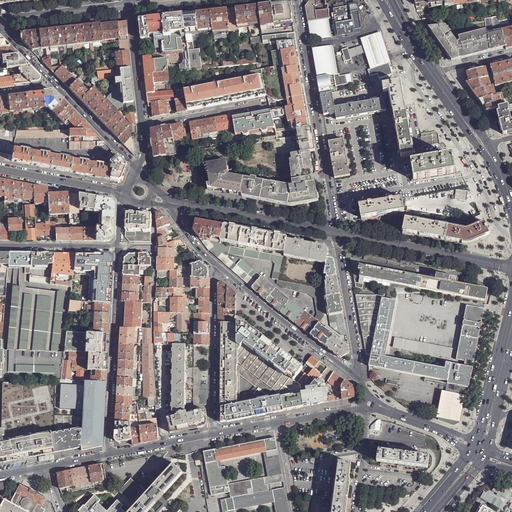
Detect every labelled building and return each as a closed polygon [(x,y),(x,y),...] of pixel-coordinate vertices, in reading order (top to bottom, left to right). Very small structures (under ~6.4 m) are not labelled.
[(313,0),(310,0),(306,6),(308,21),(316,20),(314,11),(313,6),(315,6),(318,6),(317,1),(316,0),(313,0)] [(277,4),(271,4),(274,24),(282,23),(293,22),(290,5),(287,3),(277,4)] [(274,24),(271,4),(266,5),(259,6),(261,25),(262,27),(262,29),(267,28),(267,26),(274,25),(274,24)] [(350,5),(334,8),(334,12),(335,16),(336,25),(337,29),(338,35),(357,32),(356,28),(361,27),(359,18),(358,16),(357,15),(355,14),(352,14),(350,5)] [(250,26),(261,25),(259,6),(252,7),(247,7),(250,26)] [(238,27),(250,26),(247,7),(241,8),(236,8),(238,27)] [(231,9),(227,9),(229,29),(238,28),(238,27),(236,8),(231,9)] [(213,34),(230,32),(229,29),(227,9),(218,11),(211,11),(213,30),(213,34)] [(198,32),(213,30),(211,11),(203,12),(196,13),(198,32)] [(188,14),(183,15),(185,32),(190,65),(191,70),(182,71),(181,71),(184,89),(186,99),(186,101),(188,110),(267,95),(269,97),(270,99),(273,100),(275,101),(278,101),(288,99),(289,106),(271,110),(275,127),(276,131),(296,129),(311,128),(296,41),(264,43),(253,44),(258,57),(259,63),(242,65),(234,66),(223,67),(218,68),(203,69),(202,65),(199,37),(198,32),(196,13),(188,14)] [(162,17),(164,35),(180,33),(185,32),(183,15),(172,16),(162,17)] [(147,19),(149,36),(164,35),(162,17),(154,18),(147,19)] [(501,30),(498,17),(491,18),(485,20),(487,34),(501,30)] [(139,20),(141,40),(150,39),(149,36),(147,19),(140,20),(139,20)] [(332,37),(329,19),(316,20),(308,21),(312,40),(332,37)] [(482,20),(465,24),(468,57),(480,54),(490,51),(489,43),(489,41),(488,36),(487,34),(485,20),(482,20)] [(116,22),(118,37),(126,36),(127,36),(126,21),(121,22),(116,22)] [(99,24),(101,41),(118,39),(118,37),(116,22),(106,23),(99,24)] [(94,25),(90,25),(92,43),(101,42),(101,41),(99,24),(94,25)] [(456,24),(428,28),(451,61),(460,59),(456,26),(456,24)] [(465,24),(456,26),(460,59),(463,58),(468,57),(465,24)] [(85,26),(81,26),(84,44),(89,44),(92,43),(90,25),(85,26)] [(74,27),(73,27),(75,45),(84,44),(81,26),(74,27)] [(250,28),(250,26),(238,27),(238,28),(239,34),(245,33),(250,33),(250,28)] [(67,28),(64,28),(66,46),(72,46),(75,45),(73,27),(67,28)] [(59,29),(55,29),(58,47),(63,46),(66,46),(64,28),(59,29)] [(511,47),(511,29),(511,28),(501,30),(502,32),(506,47),(506,49),(511,48),(511,47)] [(50,30),(47,30),(49,48),(55,47),(58,47),(55,29),(50,30)] [(42,31),(38,31),(40,49),(46,48),(49,48),(47,30),(42,31)] [(32,32),(29,32),(32,50),(40,49),(38,31),(32,32)] [(20,33),(20,39),(31,50),(32,50),(29,32),(23,33),(20,33)] [(371,35),(361,39),(369,62),(371,69),(389,63),(391,63),(389,56),(381,32),(371,35)] [(506,47),(502,32),(488,36),(489,41),(490,41),(490,42),(489,43),(490,51),(499,49),(506,47)] [(165,39),(166,52),(171,52),(171,53),(182,52),(180,33),(164,35),(165,39)] [(296,41),(295,33),(294,33),(263,36),(264,43),(296,41)] [(0,47),(9,46),(5,42),(0,36),(0,47)] [(264,43),(263,36),(251,37),(251,39),(253,44),(264,43)] [(127,42),(127,40),(119,41),(120,52),(127,51),(127,42)] [(334,45),(313,49),(318,78),(329,76),(334,75),(339,74),(334,45)] [(9,46),(0,47),(0,50),(1,57),(17,54),(12,49),(9,46)] [(364,53),(362,46),(355,48),(349,50),(352,57),(357,55),(364,53)] [(348,48),(342,50),(346,61),(352,60),(348,48)] [(128,59),(127,51),(120,52),(115,53),(115,59),(116,61),(117,69),(119,69),(129,68),(128,59)] [(2,65),(5,64),(6,69),(7,68),(11,68),(21,67),(28,66),(22,59),(17,54),(1,57),(2,65)] [(144,58),(144,64),(148,63),(149,71),(145,72),(146,75),(155,73),(155,69),(151,70),(151,66),(154,66),(154,60),(152,60),(151,57),(144,58)] [(44,64),(51,71),(52,70),(51,67),(50,58),(47,59),(46,59),(42,62),(44,64)] [(168,72),(167,59),(158,60),(154,60),(154,66),(155,69),(155,73),(168,72)] [(218,68),(217,59),(214,59),(214,65),(204,66),(204,65),(202,65),(203,69),(218,68)] [(503,63),(499,64),(504,84),(511,82),(511,78),(508,62),(503,63)] [(65,63),(62,66),(69,72),(70,71),(71,72),(70,73),(76,80),(79,77),(78,76),(65,63)] [(372,81),(393,74),(389,63),(371,69),(368,70),(372,81)] [(504,84),(499,64),(494,65),(491,66),(492,73),(493,76),(495,85),(496,87),(504,84)] [(21,67),(21,74),(29,82),(37,82),(38,81),(39,79),(39,77),(38,76),(37,74),(28,66),(21,67)] [(60,80),(61,80),(69,72),(62,66),(60,67),(54,74),(60,80)] [(486,67),(466,72),(468,82),(488,77),(486,67)] [(129,68),(119,69),(120,77),(120,78),(120,83),(121,86),(122,96),(123,104),(126,103),(133,102),(132,98),(130,81),(130,72),(129,68)] [(104,71),(96,72),(96,74),(96,76),(97,77),(99,82),(100,86),(107,85),(106,78),(114,77),(120,77),(119,69),(117,69),(104,71)] [(69,89),(76,80),(70,73),(69,72),(61,80),(69,89)] [(145,75),(146,84),(154,83),(169,81),(168,72),(155,73),(146,75),(145,75)] [(29,82),(21,74),(12,75),(12,77),(13,84),(15,84),(29,82)] [(354,83),(352,74),(340,76),(339,74),(334,75),(337,87),(354,83)] [(0,87),(9,87),(8,77),(7,75),(0,76),(0,87)] [(329,76),(318,78),(320,78),(322,89),(320,90),(321,94),(332,92),(329,76)] [(468,82),(466,82),(473,91),(491,87),(488,77),(468,82)] [(81,101),(89,93),(82,87),(77,81),(76,80),(69,89),(76,96),(81,101)] [(93,88),(99,95),(101,92),(101,88),(100,86),(99,82),(95,86),(93,88)] [(400,82),(383,85),(384,93),(389,92),(389,93),(391,108),(393,108),(393,112),(394,115),(406,113),(404,101),(400,82)] [(146,84),(147,94),(155,93),(154,83),(146,84)] [(91,90),(85,84),(82,87),(89,93),(91,90)] [(122,96),(121,86),(118,86),(114,91),(108,98),(105,101),(111,107),(114,104),(122,96)] [(491,87),(473,91),(479,100),(495,96),(493,86),(491,87)] [(87,107),(99,95),(93,88),(91,90),(89,93),(81,101),(85,105),(87,107)] [(186,99),(184,89),(177,91),(178,95),(174,96),(174,100),(176,100),(179,100),(182,99),(186,99)] [(42,92),(44,108),(47,107),(51,111),(62,100),(56,94),(53,90),(42,92)] [(167,101),(174,100),(174,96),(173,90),(172,90),(172,91),(171,91),(155,93),(147,94),(148,103),(152,103),(167,101)] [(33,93),(25,94),(27,110),(36,109),(44,108),(42,92),(33,93)] [(99,95),(105,101),(108,98),(101,92),(99,95)] [(384,99),(335,107),(332,92),(321,94),(324,115),(335,113),(336,120),(386,111),(384,99)] [(14,95),(7,96),(9,112),(18,111),(27,110),(25,94),(14,95)] [(495,96),(479,100),(487,111),(498,108),(505,106),(502,94),(495,96)] [(105,101),(99,95),(87,107),(91,111),(93,113),(105,101)] [(2,96),(0,96),(0,109),(0,113),(9,112),(7,96),(2,96)] [(123,104),(122,96),(114,104),(120,110),(126,103),(123,104)] [(64,102),(62,100),(51,111),(57,117),(68,106),(64,102)] [(99,120),(111,107),(105,101),(93,113),(97,118),(99,120)] [(167,101),(152,103),(152,106),(153,117),(168,114),(167,101)] [(178,112),(188,110),(186,101),(183,102),(180,102),(176,102),(178,112)] [(120,110),(114,104),(111,107),(117,113),(119,110),(120,110)] [(68,106),(57,117),(63,124),(64,123),(67,120),(74,112),(70,108),(68,106)] [(105,126),(117,113),(111,107),(99,120),(103,124),(105,126)] [(508,109),(499,112),(497,112),(503,133),(504,134),(505,134),(511,132),(511,120),(511,121),(508,109)] [(119,110),(117,113),(123,119),(126,117),(119,110)] [(275,127),(271,110),(233,117),(235,126),(236,134),(243,133),(243,135),(244,135),(245,136),(247,136),(249,135),(250,133),(249,132),(261,129),(261,131),(263,132),(265,132),(267,132),(268,130),(268,128),(275,127)] [(78,116),(74,112),(67,120),(69,122),(76,128),(83,121),(78,116)] [(135,119),(134,112),(133,112),(130,113),(129,113),(126,116),(131,124),(135,123),(135,119)] [(123,119),(117,113),(105,126),(109,130),(112,132),(123,119)] [(406,113),(394,115),(401,158),(413,155),(406,113)] [(215,118),(218,135),(220,137),(223,136),(223,135),(227,134),(227,132),(226,130),(231,129),(232,129),(232,127),(230,115),(215,118)] [(218,135),(215,118),(206,120),(209,133),(209,136),(213,136),(215,137),(217,136),(218,135)] [(129,125),(123,119),(112,132),(115,135),(118,138),(129,125)] [(198,135),(209,133),(206,120),(195,122),(198,135)] [(76,128),(77,129),(86,129),(91,129),(86,124),(83,121),(76,128)] [(195,122),(189,123),(190,123),(193,140),(198,139),(198,138),(198,135),(195,122)] [(122,143),(124,145),(132,135),(130,124),(129,125),(118,138),(122,143)] [(182,124),(171,126),(174,139),(174,141),(180,140),(179,138),(186,136),(185,130),(184,131),(182,124)] [(154,158),(176,154),(174,141),(174,139),(171,126),(151,130),(153,145),(154,158)] [(311,128),(296,129),(298,140),(299,143),(301,153),(308,152),(314,151),(315,151),(311,128)] [(70,137),(69,129),(57,130),(47,130),(44,130),(41,130),(38,130),(29,130),(26,130),(23,130),(20,130),(18,130),(17,130),(15,137),(15,138),(70,137)] [(132,135),(124,145),(128,149),(133,154),(135,153),(134,143),(132,135)] [(439,146),(437,136),(432,137),(421,139),(423,149),(439,146)] [(329,142),(335,178),(350,176),(344,139),(329,142)] [(6,154),(12,155),(13,148),(14,145),(7,144),(6,154)] [(14,162),(30,165),(33,152),(13,148),(12,155),(11,161),(14,162)] [(108,163),(116,155),(112,151),(104,158),(108,163)] [(0,159),(11,161),(12,155),(6,154),(0,152),(0,159)] [(33,152),(30,165),(33,165),(50,169),(52,156),(33,152)] [(244,179),(241,195),(274,201),(291,204),(316,201),(313,183),(311,184),(310,173),(309,163),(308,152),(301,153),(295,154),(293,154),(294,160),(292,160),(292,166),(293,176),(294,184),(284,185),(273,183),(274,178),(260,175),(259,182),(248,180),(244,179)] [(108,163),(112,167),(109,166),(108,169),(111,170),(109,180),(117,181),(120,180),(125,166),(124,163),(116,155),(108,163)] [(55,170),(70,172),(72,159),(65,158),(62,158),(52,156),(50,169),(55,170)] [(455,173),(452,156),(411,163),(414,180),(455,173)] [(76,174),(89,176),(92,163),(88,162),(78,161),(72,159),(70,172),(76,174)] [(210,184),(211,189),(216,190),(222,191),(225,192),(227,192),(241,195),(244,179),(237,177),(229,176),(228,171),(227,167),(226,160),(206,164),(208,171),(210,184)] [(96,177),(109,180),(111,170),(108,169),(109,166),(105,165),(95,164),(92,163),(89,176),(96,177)] [(4,197),(4,201),(14,201),(14,200),(13,182),(8,181),(3,180),(4,197)] [(13,182),(14,200),(22,199),(22,184),(16,183),(13,182)] [(26,184),(22,184),(22,199),(23,200),(28,200),(31,200),(34,200),(33,186),(26,184)] [(34,200),(34,204),(46,203),(48,203),(47,194),(47,188),(38,187),(33,186),(34,200)] [(467,192),(456,191),(454,200),(466,202),(467,192)] [(72,193),(67,192),(67,193),(68,201),(68,205),(69,214),(69,218),(69,221),(69,223),(73,223),(79,223),(79,208),(78,203),(78,194),(72,193)] [(56,193),(47,194),(48,203),(48,206),(49,215),(69,214),(68,205),(65,205),(64,201),(68,201),(67,193),(56,193)] [(84,195),(78,194),(78,203),(80,203),(79,208),(93,211),(96,197),(84,195)] [(102,199),(96,197),(93,211),(100,212),(102,211),(102,212),(101,213),(101,220),(114,221),(115,205),(112,200),(102,199)] [(402,197),(359,205),(361,219),(404,211),(402,199),(402,197)] [(33,240),(36,240),(36,236),(35,226),(28,227),(27,219),(35,218),(35,215),(34,205),(31,205),(26,205),(23,205),(23,213),(24,216),(25,216),(26,236),(26,240),(33,240)] [(160,211),(156,212),(157,229),(166,226),(170,224),(167,221),(160,211)] [(127,214),(126,231),(129,231),(134,232),(134,231),(144,231),(144,232),(148,232),(151,232),(152,215),(149,215),(149,214),(145,214),(134,214),(134,213),(130,213),(130,214),(127,214)] [(474,218),(477,225),(483,222),(480,215),(474,218)] [(402,232),(445,240),(448,226),(439,224),(414,220),(410,219),(405,218),(402,232)] [(8,229),(9,232),(22,231),(22,219),(8,219),(8,229)] [(114,221),(101,220),(100,227),(102,228),(101,229),(99,227),(95,227),(95,228),(95,241),(99,241),(109,241),(114,237),(114,221)] [(196,220),(194,231),(199,237),(204,238),(205,236),(211,237),(211,236),(214,224),(196,220)] [(469,243),(473,242),(489,235),(483,222),(477,225),(469,228),(467,229),(465,229),(448,226),(445,240),(459,243),(465,244),(469,243)] [(46,236),(56,235),(56,228),(55,224),(55,223),(49,223),(45,224),(46,236)] [(36,236),(46,236),(45,224),(35,224),(35,226),(36,236)] [(224,226),(214,224),(211,236),(215,237),(221,238),(224,226)] [(166,226),(157,229),(157,239),(164,236),(169,234),(166,226)] [(242,229),(224,226),(221,238),(221,241),(240,245),(242,229)] [(8,229),(0,228),(0,240),(5,240),(9,240),(9,232),(8,229)] [(70,228),(56,228),(56,235),(56,240),(56,241),(65,241),(70,241),(70,228)] [(83,228),(70,228),(70,241),(79,241),(84,241),(83,228)] [(95,228),(83,228),(84,241),(90,241),(95,241),(95,228)] [(268,234),(242,229),(240,245),(265,250),(268,234)] [(151,242),(151,232),(148,232),(144,232),(144,231),(134,231),(134,232),(129,231),(126,231),(126,237),(130,241),(151,242)] [(287,238),(268,234),(265,250),(285,253),(287,240),(287,238)] [(164,236),(157,239),(157,243),(158,248),(159,248),(159,247),(167,244),(164,236)] [(201,240),(205,246),(208,248),(210,251),(215,255),(218,258),(253,288),(257,283),(237,265),(228,258),(229,256),(229,253),(231,247),(223,245),(220,245),(220,243),(211,241),(201,240)] [(297,242),(287,240),(285,253),(284,256),(326,264),(327,259),(329,250),(327,247),(323,246),(322,245),(321,245),(320,245),(319,246),(302,242),(301,241),(299,240),(298,240),(297,242)] [(279,281),(284,256),(265,253),(231,247),(229,253),(273,261),(275,264),(273,279),(277,280),(279,281)] [(174,249),(159,249),(158,254),(158,258),(174,258),(174,251),(174,249)] [(0,264),(8,265),(9,253),(0,252),(0,264)] [(93,301),(109,301),(110,267),(112,267),(112,257),(108,253),(76,252),(74,270),(94,270),(93,301)] [(13,253),(9,253),(8,265),(8,267),(14,267),(19,267),(25,267),(30,268),(30,266),(31,263),(31,253),(27,253),(13,253)] [(31,253),(31,263),(46,264),(47,264),(47,261),(47,254),(39,254),(31,253)] [(47,264),(52,264),(53,254),(50,254),(47,254),(47,261),(47,264),(31,263),(30,266),(46,267),(47,267),(47,264)] [(58,254),(53,254),(52,264),(51,278),(50,285),(71,287),(75,254),(70,254),(58,254)] [(124,262),(124,266),(134,266),(134,264),(135,263),(139,263),(139,254),(129,254),(124,258),(124,262)] [(147,254),(139,254),(139,263),(138,266),(140,266),(142,267),(151,266),(151,258),(148,258),(149,256),(148,255),(147,254)] [(174,258),(158,258),(158,265),(158,270),(158,271),(165,271),(167,271),(170,271),(174,271),(174,265),(174,258)] [(353,269),(358,270),(359,265),(405,274),(405,271),(398,270),(398,267),(397,267),(368,261),(367,261),(366,265),(363,264),(363,260),(359,259),(353,258),(352,258),(351,259),(353,269)] [(327,278),(336,276),(333,260),(327,259),(326,264),(325,275),(326,275),(327,278)] [(237,265),(257,283),(261,278),(242,260),(237,265)] [(200,263),(192,265),(192,268),(192,279),(208,279),(208,269),(205,267),(204,266),(200,263)] [(178,270),(177,270),(177,271),(177,279),(183,279),(191,279),(192,279),(192,268),(192,265),(184,268),(178,270)] [(405,274),(359,265),(358,270),(353,269),(355,288),(357,289),(359,277),(364,278),(390,283),(485,302),(487,289),(444,281),(435,280),(415,276),(405,274)] [(134,266),(124,266),(124,272),(123,275),(139,276),(140,276),(140,268),(140,266),(138,266),(134,266)] [(139,276),(123,275),(123,280),(123,284),(139,285),(139,276)] [(51,278),(30,276),(30,282),(50,285),(51,278)] [(326,278),(327,285),(326,286),(327,297),(339,295),(336,276),(327,278),(326,278)] [(259,294),(266,300),(275,290),(270,285),(261,278),(257,283),(253,288),(259,294)] [(192,279),(191,279),(191,287),(191,289),(196,289),(198,289),(210,289),(210,279),(208,279),(192,279)] [(283,289),(308,295),(314,299),(317,315),(314,320),(318,324),(319,324),(322,319),(324,317),(321,298),(320,289),(279,281),(277,280),(277,284),(283,289)] [(218,284),(218,305),(226,305),(227,286),(222,282),(218,284)] [(139,285),(123,284),(123,289),(123,293),(138,294),(139,285)] [(57,352),(64,293),(25,288),(19,287),(13,286),(7,350),(57,352)] [(231,289),(227,286),(226,305),(226,310),(234,310),(236,298),(236,294),(231,289)] [(177,289),(174,289),(174,293),(174,298),(178,298),(183,298),(183,291),(183,289),(177,289)] [(210,289),(198,289),(198,299),(199,299),(210,299),(210,289)] [(275,307),(281,312),(283,309),(289,302),(275,290),(266,300),(275,307)] [(138,294),(123,293),(122,299),(122,302),(126,302),(138,302),(138,294)] [(385,357),(396,301),(392,300),(383,298),(383,294),(383,295),(371,355),(385,357)] [(343,313),(339,295),(327,297),(326,297),(329,316),(343,313)] [(383,295),(357,295),(356,295),(366,354),(368,355),(371,356),(371,355),(383,295)] [(210,299),(199,299),(199,314),(210,314),(210,299)] [(77,301),(70,301),(69,304),(68,311),(76,312),(77,301)] [(110,303),(94,302),(94,313),(109,313),(109,308),(110,303)] [(137,328),(138,319),(142,320),(143,303),(138,302),(126,302),(125,316),(124,328),(136,329),(137,329),(137,328)] [(289,319),(296,324),(304,313),(289,302),(283,309),(286,312),(284,315),(289,319)] [(226,305),(218,305),(218,322),(222,323),(229,323),(228,316),(228,314),(225,314),(226,311),(226,310),(226,305)] [(459,365),(451,363),(450,370),(447,382),(425,377),(425,380),(455,386),(455,393),(464,395),(464,396),(466,396),(473,368),(468,367),(468,362),(473,363),(479,333),(479,332),(479,331),(477,330),(478,330),(479,330),(480,328),(480,327),(480,326),(479,326),(478,325),(480,325),(480,324),(481,324),(484,310),(465,306),(463,321),(464,322),(463,322),(462,323),(462,325),(462,327),(463,327),(464,327),(463,327),(462,328),(461,328),(455,359),(460,360),(459,365)] [(158,312),(154,312),(154,315),(154,322),(154,331),(154,332),(160,332),(162,331),(162,312),(158,312)] [(109,313),(94,313),(93,323),(109,323),(109,319),(109,313)] [(177,332),(186,332),(186,322),(187,313),(185,313),(178,313),(177,313),(177,315),(177,332)] [(304,330),(311,335),(318,324),(314,320),(304,313),(296,324),(304,330)] [(329,316),(331,326),(343,336),(346,335),(343,313),(329,316)] [(196,314),(194,314),(194,323),(209,323),(209,317),(210,314),(199,314),(196,314)] [(108,327),(109,323),(93,323),(93,333),(105,333),(106,333),(108,334),(108,327)] [(209,323),(194,323),(194,335),(209,335),(209,323)] [(221,418),(221,423),(226,422),(229,421),(243,419),(258,416),(275,412),(284,410),(281,398),(281,397),(281,396),(237,404),(237,339),(293,380),(300,371),(301,370),(239,324),(232,323),(230,323),(229,323),(222,323),(221,418)] [(298,365),(296,363),(285,356),(272,345),(258,335),(246,326),(243,324),(239,324),(301,370),(302,368),(298,365)] [(319,342),(326,347),(334,335),(318,324),(311,335),(319,342)] [(120,345),(135,346),(136,331),(136,329),(124,328),(121,328),(120,337),(120,345)] [(154,397),(155,398),(155,391),(154,375),(153,358),(152,349),(152,340),(152,332),(151,329),(143,329),(143,374),(144,374),(144,397),(148,397),(154,397)] [(86,352),(87,333),(66,332),(64,351),(85,352),(86,352)] [(104,353),(105,333),(93,333),(92,333),(88,333),(87,333),(86,352),(90,352),(104,353)] [(209,335),(194,335),(194,346),(201,346),(208,346),(209,346),(209,335)] [(334,353),(341,358),(349,352),(348,346),(334,335),(326,347),(334,353)] [(395,338),(393,348),(451,359),(453,349),(395,338)] [(293,380),(237,339),(237,404),(281,396),(281,397),(301,393),(300,389),(294,385),(291,382),(293,380)] [(57,352),(7,350),(1,350),(1,341),(0,340),(0,378),(19,379),(20,373),(62,374),(64,352),(57,352)] [(135,346),(120,345),(119,354),(119,360),(134,361),(135,346)] [(174,345),(173,345),(173,346),(173,353),(172,353),(172,360),(173,360),(173,375),(172,375),(172,382),(173,382),(172,389),(172,397),(171,397),(171,404),(172,404),(172,411),(177,412),(178,412),(185,412),(185,402),(185,400),(185,389),(186,368),(186,345),(174,345)] [(194,346),(186,345),(186,368),(185,389),(185,400),(186,400),(193,400),(193,399),(194,346)] [(201,346),(194,346),(193,399),(207,399),(207,393),(207,389),(202,389),(203,384),(201,384),(201,346)] [(88,362),(84,362),(85,352),(64,351),(64,352),(62,374),(61,380),(70,380),(71,371),(71,369),(72,367),(87,368),(88,362)] [(90,352),(89,362),(89,370),(96,370),(105,371),(105,364),(106,364),(107,353),(105,353),(104,353),(90,352)] [(447,382),(450,370),(445,369),(385,357),(371,355),(371,356),(370,362),(369,367),(425,377),(447,382)] [(315,357),(313,356),(306,363),(313,369),(315,366),(320,361),(315,357)] [(134,361),(119,360),(119,366),(119,369),(133,370),(134,361)] [(133,370),(119,369),(118,376),(118,378),(133,379),(133,370)] [(321,375),(313,369),(308,375),(316,381),(318,379),(321,375)] [(96,370),(95,377),(91,377),(81,376),(81,381),(106,382),(106,375),(106,371),(105,371),(96,370)] [(341,387),(341,386),(344,380),(340,377),(339,375),(334,372),(328,381),(337,390),(340,387),(341,387)] [(304,373),(294,385),(300,389),(301,393),(301,394),(303,406),(315,404),(328,401),(328,396),(327,386),(318,379),(316,381),(308,375),(307,375),(304,373)] [(133,379),(118,378),(118,383),(118,386),(132,387),(133,379)] [(55,406),(55,415),(82,416),(82,430),(81,430),(80,446),(82,451),(84,450),(96,448),(102,446),(106,382),(81,381),(79,381),(76,381),(72,380),(70,380),(61,380),(56,380),(56,385),(55,406)] [(344,380),(341,386),(341,387),(341,388),(343,388),(343,389),(341,390),(341,400),(354,398),(355,388),(344,380)] [(1,429),(1,431),(5,431),(16,431),(35,427),(36,435),(54,431),(55,421),(54,420),(55,415),(55,406),(56,385),(55,385),(55,384),(50,384),(50,385),(36,385),(37,384),(30,384),(9,384),(9,383),(3,383),(3,384),(1,429)] [(132,387),(118,386),(117,392),(117,396),(132,396),(132,387)] [(455,393),(444,391),(440,391),(444,392),(438,417),(434,416),(434,417),(438,417),(437,419),(446,422),(453,424),(459,422),(464,396),(464,395),(455,393)] [(301,394),(281,398),(284,410),(294,408),(303,406),(301,394)] [(132,396),(117,396),(117,401),(117,404),(130,405),(132,405),(132,400),(132,396)] [(130,405),(117,404),(116,413),(129,413),(130,405)] [(137,405),(132,405),(130,405),(129,413),(130,413),(130,410),(133,410),(133,413),(138,413),(137,405)] [(185,412),(178,412),(178,416),(172,417),(167,418),(170,433),(179,431),(194,428),(197,427),(203,426),(207,421),(206,416),(207,416),(206,410),(199,411),(198,410),(195,411),(195,413),(187,414),(187,411),(185,412)] [(129,413),(116,413),(116,422),(129,422),(130,416),(130,413),(129,413)] [(55,421),(54,431),(74,428),(74,431),(81,430),(82,430),(82,416),(55,415),(54,420),(55,421)] [(157,418),(147,419),(149,442),(152,441),(158,440),(157,418)] [(140,427),(141,444),(144,443),(149,442),(147,419),(145,419),(139,420),(139,422),(140,427)] [(130,422),(129,422),(116,422),(115,430),(115,439),(115,440),(116,441),(117,442),(119,443),(122,442),(132,440),(131,428),(130,422)] [(140,427),(131,428),(132,440),(132,445),(135,445),(141,444),(140,427)] [(80,446),(81,430),(74,431),(74,428),(54,431),(36,435),(16,438),(7,440),(3,441),(1,437),(1,431),(1,429),(0,429),(0,461),(6,460),(36,454),(48,452),(47,450),(56,449),(70,447),(80,446)] [(272,490),(269,491),(268,485),(270,484),(284,482),(281,469),(268,472),(269,477),(228,485),(225,466),(222,466),(218,467),(217,462),(220,461),(264,453),(277,450),(275,438),(207,451),(203,452),(212,496),(230,492),(231,498),(221,500),(223,511),(237,511),(274,505),(275,511),(289,511),(285,488),(272,490)] [(281,469),(277,450),(264,453),(268,472),(281,469)] [(378,450),(376,461),(381,462),(386,463),(398,464),(403,465),(418,467),(424,467),(428,468),(429,456),(378,450)] [(338,461),(331,511),(344,511),(345,508),(348,484),(349,478),(351,463),(338,461)] [(173,464),(147,493),(138,503),(130,511),(147,511),(150,510),(151,509),(159,500),(161,497),(183,473),(180,471),(173,464)] [(89,467),(92,483),(93,483),(98,482),(104,481),(101,468),(101,465),(99,465),(89,467)] [(85,468),(70,471),(73,487),(74,487),(81,485),(86,485),(92,483),(89,467),(85,468)] [(57,473),(61,489),(67,488),(73,487),(70,471),(68,471),(57,473)] [(119,492),(132,503),(135,501),(138,503),(147,493),(131,479),(119,492)] [(28,490),(20,486),(12,501),(11,504),(4,500),(0,506),(0,511),(43,511),(44,511),(40,508),(45,499),(36,494),(37,494),(36,493),(35,494),(30,491),(31,490),(30,490),(29,491),(28,490)] [(124,511),(121,509),(123,506),(118,501),(107,511),(98,503),(100,501),(95,496),(85,507),(84,506),(79,511),(124,511)] [(313,496),(311,511),(318,511),(321,497),(313,496)] [(158,511),(165,505),(172,511),(179,511),(180,511),(181,510),(179,508),(177,511),(161,497),(159,500),(163,504),(155,511),(154,511),(151,509),(150,510),(151,511),(158,511)] [(482,502),(476,511),(496,511),(497,511),(482,502)]
